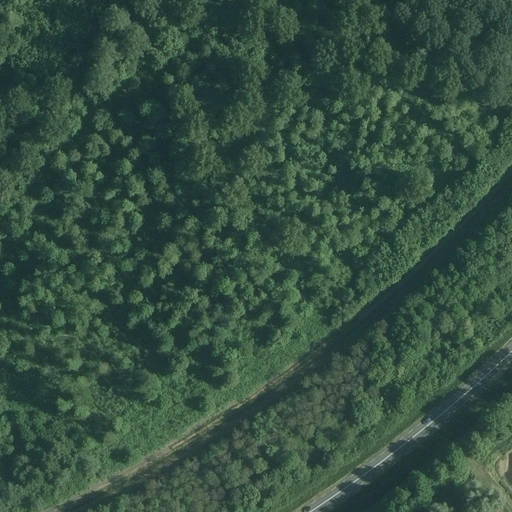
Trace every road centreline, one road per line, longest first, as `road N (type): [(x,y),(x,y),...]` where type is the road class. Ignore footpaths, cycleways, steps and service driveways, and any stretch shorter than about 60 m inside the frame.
road 1 (track): [(183,0),(130,89),(0,228)]
road 2 (secondary): [(310,511),(511,348)]
